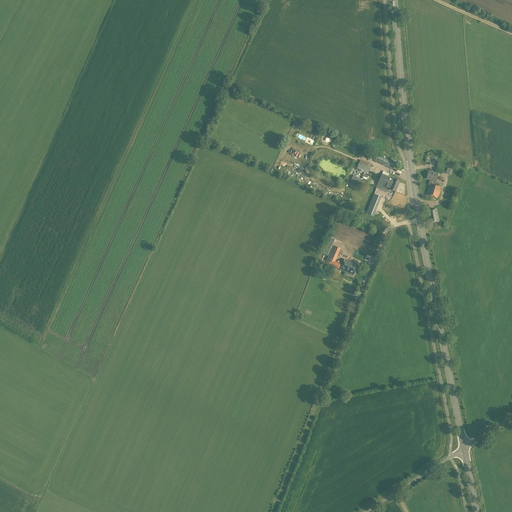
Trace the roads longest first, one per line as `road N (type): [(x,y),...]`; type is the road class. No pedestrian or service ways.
road 1 (track): [(391,227),(273,511)]
road 2 (secondary): [(464,447),(419,220)]
road 3 (secondary): [(419,220),(393,0)]
